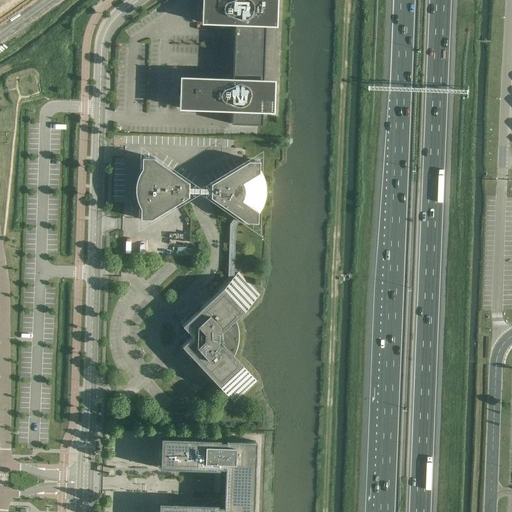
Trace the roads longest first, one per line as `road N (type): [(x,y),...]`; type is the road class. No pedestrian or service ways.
road 1 (motorway): [(404,0),(383,511)]
road 2 (motorway): [(418,511),(437,0)]
road 3 (tertiary): [(88,422),(102,43),(138,0)]
road 4 (residential): [(0,263),(3,465)]
road 5 (unclassified): [(490,511),(495,361),(511,337)]
